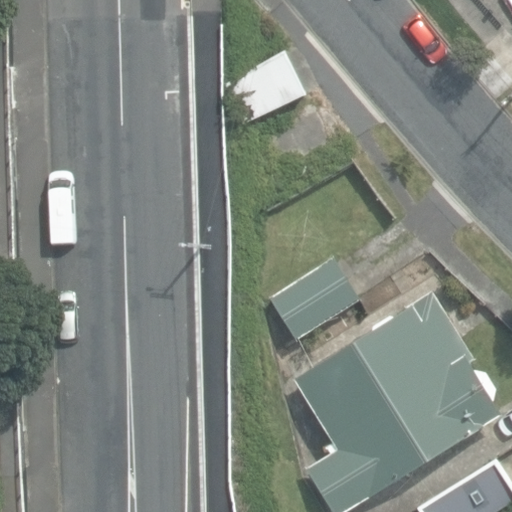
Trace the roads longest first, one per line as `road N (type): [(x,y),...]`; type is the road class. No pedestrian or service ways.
road 1 (residential): [(116,0),(126,511)]
road 2 (residential): [(511,185),(350,0)]
